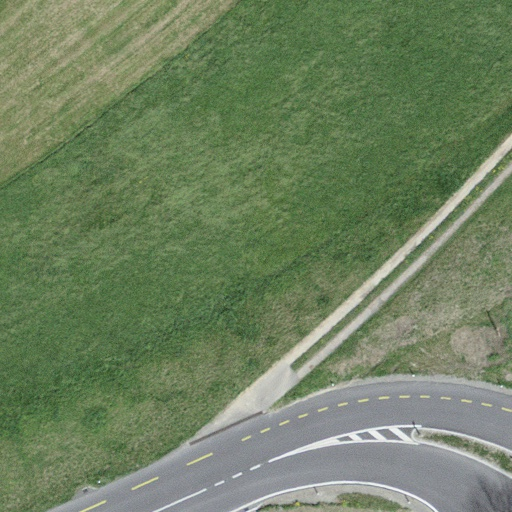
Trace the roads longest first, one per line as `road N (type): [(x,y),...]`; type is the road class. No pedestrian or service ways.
road 1 (track): [(237,473),(251,407),(435,236),(511,152)]
road 2 (secondary): [(511,465),(445,437),(355,435),(268,461),(152,511)]
